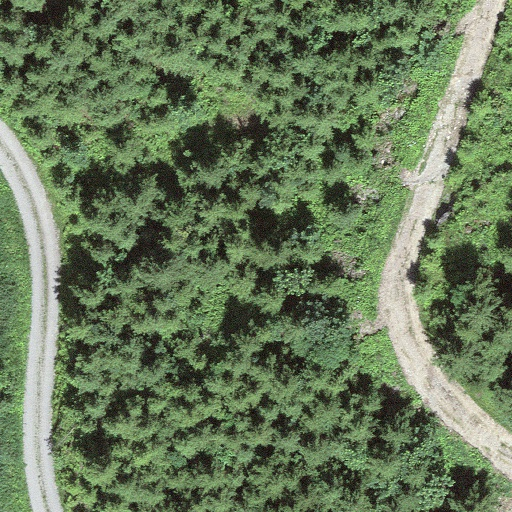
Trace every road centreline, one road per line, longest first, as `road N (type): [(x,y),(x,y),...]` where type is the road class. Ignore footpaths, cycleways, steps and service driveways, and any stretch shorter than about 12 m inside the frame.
road 1 (track): [(511,461),(419,384),(394,346),(388,302),(489,0)]
road 2 (track): [(0,143),(34,207),(41,260),(32,452),(41,511)]
